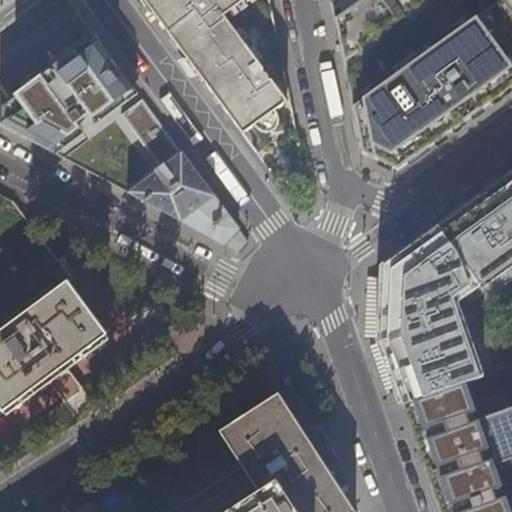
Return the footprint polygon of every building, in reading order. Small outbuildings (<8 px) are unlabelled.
[(256,0),(144,0),(143,1),(206,85),(243,135),(254,127),(258,131),(263,133),(268,133),(270,132),(273,130),(276,127),(278,123),(278,120),(277,116),(276,114),(274,111),(286,102),(270,80),(267,79),(267,77),(266,75),(265,73),(262,72),(262,69),(223,16),(244,0),(247,3),(249,1),(251,4),(256,0)] [(511,0),(359,0),(334,19),(347,83),(361,153),(380,162),(397,170),(479,111),(511,87),(511,0)] [(0,124),(127,193),(182,153),(155,117),(106,52),(92,32),(40,70),(0,99),(0,124)] [(182,153),(127,193),(238,253),(247,241),(217,201),(182,153)] [(384,266),(380,339),(402,401),(403,406),(468,383),(483,378),(456,304),(464,298),(469,304),(484,293),(488,297),(511,279),(511,174),(491,189),(416,243),(384,266)] [(0,413),(108,336),(70,282),(74,278),(13,200),(0,193),(0,413)] [(511,400),(478,413),(468,383),(403,406),(407,417),(411,429),(427,473),(440,511),(511,511),(511,507),(499,473),(497,465),(511,459),(511,400)] [(354,511),(278,394),(261,405),(237,420),(231,411),(91,502),(97,511),(169,511),(242,466),(258,491),(224,511),(354,511)] [(511,459),(497,465),(499,473),(511,468),(511,459)]
